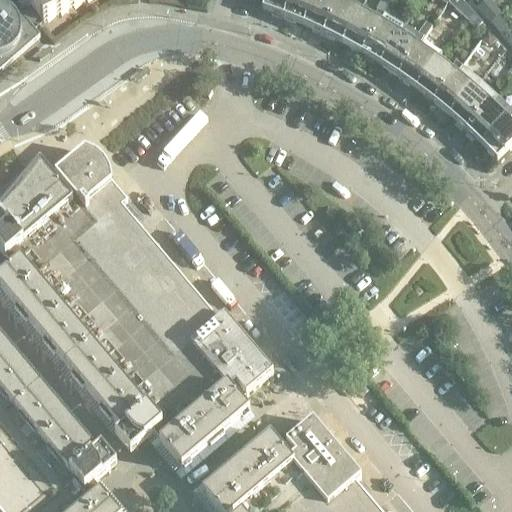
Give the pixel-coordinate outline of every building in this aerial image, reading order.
[(0,0),(0,73),(40,38),(6,0),(0,0)] [(18,0),(20,3),(23,0),(44,24),(55,15),(57,18),(68,8),(70,11),(81,2),(84,5),(88,0),(18,0)] [(266,0),(263,12),(262,14),(271,17),(284,21),(291,0),(266,0)] [(291,0),(284,21),(295,26),(304,30),(315,0),(291,0)] [(323,38),(341,0),(332,0),(331,4),(321,0),(315,0),(304,30),(311,33),(323,38)] [(343,48),(344,46),(358,17),(345,10),(349,0),(341,0),(323,38),(335,44),(343,48)] [(476,32),(482,25),(459,0),(451,0),(450,2),(448,6),(476,32)] [(487,0),(476,9),(489,25),(500,16),(487,0)] [(350,52),(362,58),(385,17),(378,12),(371,24),(366,21),(358,17),(344,46),(343,48),(350,52)] [(380,69),(381,67),(405,29),(398,24),(385,17),(362,58),(372,64),(380,69)] [(490,25),(493,28),(499,36),(508,29),(499,18),(490,25)] [(398,81),(425,41),(432,30),(426,25),(418,37),(405,29),(381,67),(380,69),(387,74),(398,81)] [(488,35),(481,43),(489,49),(495,41),(488,35)] [(444,54),(425,41),(398,81),(409,88),(416,93),(436,65),(444,54)] [(417,91),(416,93),(423,98),(433,106),(462,69),(456,64),(448,74),(443,70),(436,65),(417,91)] [(443,114),(450,120),(481,84),(475,78),(462,69),(433,106),(443,114)] [(456,126),(466,134),(498,99),(481,84),(450,120),(456,126)] [(483,147),(511,118),(511,112),(498,99),(466,134),(475,143),(481,149),(483,147)] [(481,149),(487,155),(497,165),(511,151),(511,118),(483,147),(481,149)] [(0,291),(111,423),(121,435),(115,440),(131,459),(147,444),(154,439),(181,472),(183,472),(248,416),(249,415),(240,405),(240,404),(237,400),(243,395),(247,399),(273,377),(225,319),(219,324),(122,209),(128,205),(111,185),(112,185),(111,178),(110,175),(109,172),(107,170),(106,167),(104,165),(102,162),(99,160),(97,158),(94,157),(91,155),(88,154),(85,153),(55,178),(56,179),(59,182),(55,185),(46,175),(40,168),(20,192),(0,215),(0,291)] [(305,318),(300,323),(304,328),(310,323),(305,318)] [(0,511),(112,511),(111,510),(94,489),(100,484),(110,475),(117,470),(111,463),(101,451),(95,456),(0,343),(0,511)] [(378,511),(356,486),(362,481),(313,424),(286,446),(290,451),(284,456),(280,452),(271,442),(270,442),(204,497),(204,499),(215,511),(378,511)]
